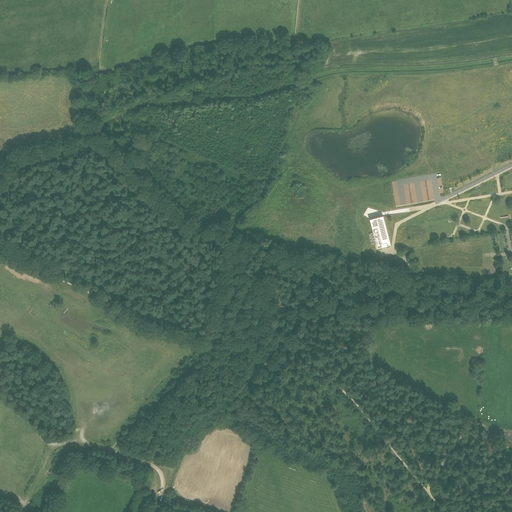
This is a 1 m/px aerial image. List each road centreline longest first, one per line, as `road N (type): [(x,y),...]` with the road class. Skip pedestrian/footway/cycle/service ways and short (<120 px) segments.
road 1 (track): [(431,291),(219,333)]
road 2 (track): [(199,344),(197,366),(111,451)]
road 3 (track): [(111,451),(53,443),(0,392)]
road 4 (track): [(71,443),(61,432),(50,377),(0,344)]
